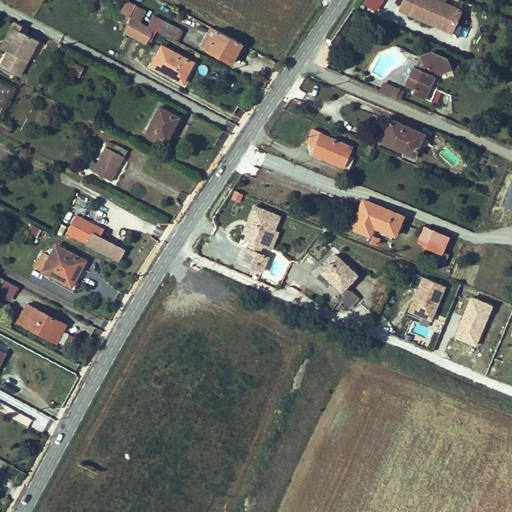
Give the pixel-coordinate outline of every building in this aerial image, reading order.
[(367,0),(366,1),(376,9),(382,1),(380,0),(367,0)] [(437,0),(403,0),(399,9),(451,31),(461,10),(445,3),(437,0)] [(141,8),(128,1),(122,12),(134,19),(141,8)] [(146,42),(153,29),(131,18),(125,32),(146,42)] [(159,32),(178,42),(184,30),(165,20),(165,21),(158,18),(154,26),(161,29),(159,32)] [(8,51),(19,30),(22,25),(15,21),(1,48),(8,51)] [(200,46),(205,48),(215,29),(210,26),(200,46)] [(243,44),(215,29),(205,48),(205,50),(232,65),(243,44)] [(19,30),(1,64),(20,75),(38,41),(19,30)] [(150,66),(183,84),(195,61),(162,43),(150,66)] [(413,88),(412,92),(424,98),(434,75),(451,68),(447,58),(432,52),(420,57),(423,63),(416,67),(413,66),(405,84),(413,88)] [(66,70),(79,77),(84,67),(71,60),(66,70)] [(383,83),(380,90),(400,99),(403,92),(383,83)] [(145,132),(166,143),(180,116),(160,105),(145,132)] [(391,119),(381,142),(414,156),(424,134),(391,119)] [(2,122),(0,126),(0,130),(8,134),(12,128),(2,122)] [(315,146),(312,154),(320,158),(321,157),(343,166),(351,147),(321,134),(322,132),(313,129),(307,142),(315,146)] [(372,146),(364,143),(360,155),(367,157),(372,146)] [(92,170),(111,181),(127,150),(116,144),(113,150),(105,146),(96,163),(92,170)] [(354,157),(348,154),(343,165),(349,168),(354,157)] [(96,163),(91,160),(87,167),(92,170),(96,163)] [(234,191),(231,199),(240,201),(243,194),(234,191)] [(370,235),(373,226),(395,235),(403,215),(363,200),(352,228),(370,235)] [(279,216),(254,206),(241,237),(249,240),(239,262),(262,271),(267,258),(258,255),(262,245),(269,229),(273,231),(279,216)] [(67,230),(74,217),(68,213),(61,227),(67,230)] [(76,214),(74,217),(67,230),(66,232),(118,260),(124,249),(100,237),(104,229),(76,214)] [(37,237),(41,230),(31,225),(27,232),(37,237)] [(438,251),(444,236),(424,227),(417,242),(438,251)] [(273,231),(269,229),(262,245),(271,249),(278,232),(273,231)] [(366,240),(377,244),(379,238),(370,235),(368,234),(366,240)] [(40,272),(71,288),(87,259),(55,243),(49,255),(41,270),(40,272)] [(41,270),(49,255),(42,251),(33,266),(41,270)] [(447,255),(438,251),(433,262),(442,266),(447,255)] [(357,275),(335,254),(320,270),(328,277),(342,291),(357,275)] [(320,270),(318,268),(313,273),(323,282),(328,277),(320,270)] [(432,322),(445,286),(414,275),(410,287),(415,289),(407,313),(432,322)] [(18,287),(0,277),(0,286),(1,287),(14,294),(18,287)] [(14,294),(1,287),(0,287),(0,295),(11,300),(14,294)] [(356,296),(349,289),(340,298),(347,305),(356,296)] [(66,324),(27,304),(18,322),(56,342),(66,324)] [(12,325),(0,319),(0,322),(10,328),(12,325)] [(411,322),(410,333),(428,336),(429,325),(411,322)] [(11,410),(8,417),(28,425),(31,418),(11,410)]
